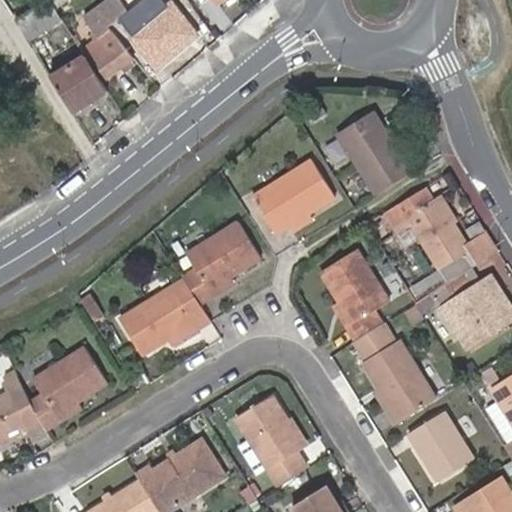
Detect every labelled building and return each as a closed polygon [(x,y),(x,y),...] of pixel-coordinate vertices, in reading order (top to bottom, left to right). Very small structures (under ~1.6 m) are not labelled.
[(48,0),(47,0),(16,18),(28,38),(60,20),(48,0)] [(117,35),(113,30),(109,27),(121,16),(128,9),(122,0),(111,0),(98,10),(103,17),(91,26),(102,40),(87,53),(109,79),(134,57),(117,35)] [(156,67),(197,35),(170,3),(161,10),(157,5),(147,13),(151,19),(131,36),(156,67)] [(129,25),(121,16),(109,27),(113,30),(117,35),(129,25)] [(50,75),(72,110),(106,90),(85,54),(50,75)] [(341,135),(359,164),(396,142),(377,112),(341,135)] [(378,194),(415,171),(396,142),(359,164),(378,194)] [(291,225),(310,213),(336,198),(312,161),(255,196),(278,233),(291,225)] [(403,204),(398,207),(403,214),(406,220),(397,225),(389,213),(385,215),(400,239),(417,228),(442,269),(419,282),(428,296),(428,295),(430,294),(434,292),(440,288),(473,268),(474,268),(465,255),(471,251),(455,224),(441,200),(436,203),(427,189),(403,204)] [(441,200),(455,224),(457,222),(443,198),(441,200)] [(398,207),(389,213),(397,225),(406,220),(403,214),(398,207)] [(313,219),(310,213),(291,225),(294,231),(313,219)] [(196,294),(202,305),(215,296),(213,290),(232,278),(262,260),(240,224),(189,255),(197,270),(185,277),(187,280),(196,294)] [(489,232),(468,245),(471,251),(465,255),(474,268),(501,250),(489,232)] [(348,326),(356,341),(384,323),(377,310),(390,300),(358,249),(323,271),(341,301),(354,323),(348,326)] [(493,301),(480,281),(473,268),(440,288),(434,292),(440,306),(426,314),(445,343),(459,334),(469,350),(511,323),(511,306),(504,293),(493,300),(493,301)] [(491,274),(480,281),(493,301),(493,300),(504,293),(491,274)] [(213,290),(215,296),(235,284),(232,278),(213,290)] [(197,331),(213,322),(202,305),(196,294),(187,280),(170,289),(120,319),(143,355),(173,337),(193,324),(197,331)] [(412,287),(420,301),(428,296),(419,282),(412,287)] [(89,293),(81,299),(93,319),(102,313),(89,293)] [(416,303),(422,313),(437,304),(430,294),(428,295),(428,296),(420,301),(416,303)] [(354,323),(341,301),(334,305),(348,326),(354,323)] [(177,344),(197,331),(193,324),(173,337),(177,344)] [(389,411),(398,424),(440,398),(402,338),(365,361),(381,388),(394,408),(389,411)] [(42,421),(46,429),(61,419),(56,411),(76,399),(106,381),(84,346),(32,378),(42,394),(32,400),(42,421)] [(511,373),(492,386),(490,388),(498,399),(485,409),(505,441),(511,436),(511,373)] [(32,400),(19,374),(4,380),(9,393),(0,397),(0,441),(42,421),(32,400)] [(377,392),(389,411),(394,408),(381,388),(377,392)] [(280,486),(308,468),(299,453),(307,448),(290,420),(274,395),(237,417),(280,486)] [(56,411),(61,419),(81,407),(76,399),(56,411)] [(478,460),(447,411),(409,434),(440,483),(478,460)] [(294,417),(290,420),(307,448),(313,445),(294,417)] [(154,465),(137,476),(141,482),(159,511),(171,511),(229,476),(205,439),(180,454),(171,459),(156,469),(154,465)] [(511,511),(511,491),(504,479),(459,508),(461,511),(511,511)] [(159,511),(141,482),(115,498),(109,502),(93,511),(159,511)] [(249,485),(238,491),(247,505),(257,499),(249,485)] [(293,506),(296,511),(344,511),(339,503),(328,485),(293,506)] [(109,502),(115,498),(113,492),(106,497),(109,502)] [(339,503),(344,511),(353,511),(345,500),(339,503)]
